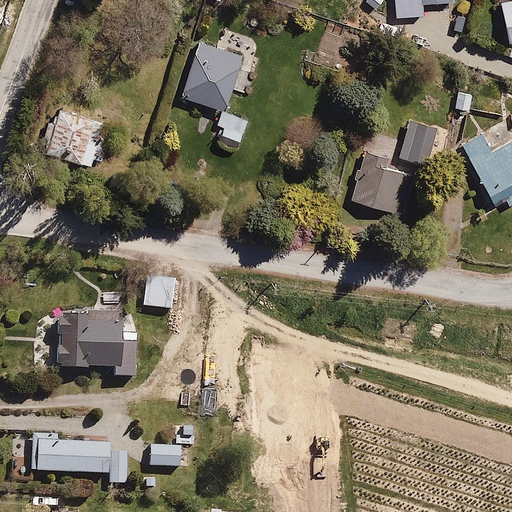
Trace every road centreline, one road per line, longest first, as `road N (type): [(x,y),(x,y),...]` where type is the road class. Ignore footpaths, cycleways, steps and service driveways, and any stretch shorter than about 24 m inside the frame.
road 1 (residential): [(0,204),(475,293),(511,293)]
road 2 (track): [(181,238),(213,285),(260,321),(511,396)]
road 3 (residential): [(0,114),(45,0)]
